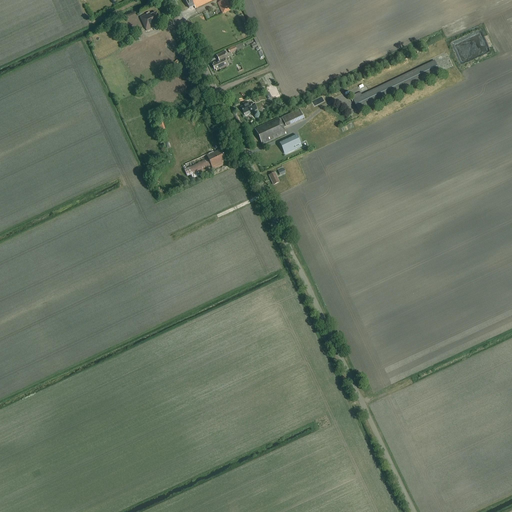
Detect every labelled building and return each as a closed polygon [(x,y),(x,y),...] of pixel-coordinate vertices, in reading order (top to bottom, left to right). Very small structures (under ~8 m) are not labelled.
[(185,0),(190,9),(194,6),(196,9),(214,0),(185,0)] [(226,0),(224,0),(218,3),(223,14),(231,10),(226,0)] [(140,18),(147,31),(159,25),(158,23),(161,22),(156,12),(151,15),(149,13),(140,18)] [(136,15),(127,19),(130,25),(139,21),(136,15)] [(164,31),(131,47),(137,60),(171,44),(164,31)] [(213,65),(212,65),(214,70),(215,69),(216,71),(220,69),(220,70),(229,65),(226,59),(229,58),(225,51),(216,55),(219,60),(213,63),(213,65)] [(435,61),(362,95),(360,92),(352,96),(359,111),(440,72),(435,61)] [(185,75),(168,83),(161,86),(165,94),(189,82),(185,75)] [(244,114),(245,116),(246,116),(250,114),(251,113),(257,110),(254,104),(251,106),(250,103),(248,104),(247,102),(243,104),(244,104),(245,105),(241,107),(244,114)] [(279,119),(255,129),(262,145),(286,134),(279,119)] [(289,139),(279,143),(279,144),(280,143),(283,150),(284,152),(287,150),(289,152),(294,150),(293,147),(300,144),(299,142),(296,136),(297,136),(296,135),(291,138),(291,139),(290,140),(289,139)] [(208,154),(207,155),(182,165),(189,180),(214,169),(224,164),(223,160),(225,159),(222,153),(220,154),(218,151),(213,153),(213,152),(209,154),(208,154)] [(274,173),(269,175),(274,185),(279,183),(274,173)]
